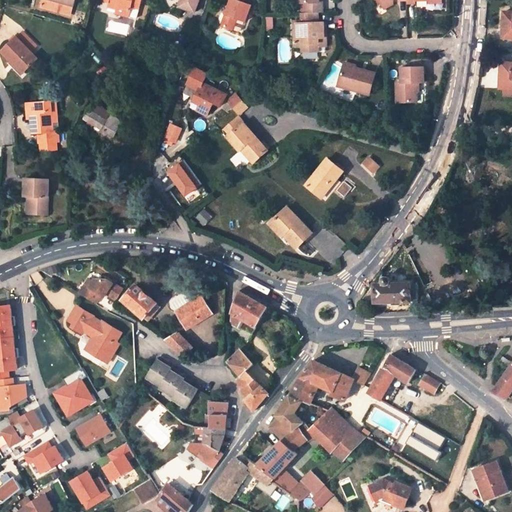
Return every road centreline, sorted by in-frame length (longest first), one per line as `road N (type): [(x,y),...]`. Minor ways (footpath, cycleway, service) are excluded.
road 1 (secondary): [(307,305),(163,244),(90,243),(16,264)]
road 2 (tertiary): [(464,44),(433,165),(411,204),(335,292)]
road 3 (tertiary): [(317,330),(194,511)]
road 4 (residential): [(16,264),(41,397),(81,461)]
road 5 (unknown): [(433,165),(364,134),(263,123)]
road 6 (residential): [(349,0),(352,32),(365,46),(464,44)]
road 7 (unclassified): [(411,325),(428,357),(511,426)]
